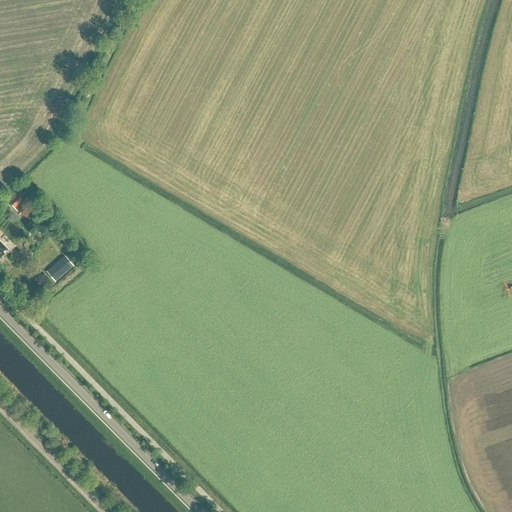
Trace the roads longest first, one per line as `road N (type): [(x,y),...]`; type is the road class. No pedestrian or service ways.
road 1 (secondary): [(199,511),(0,310)]
road 2 (unclassified): [(110,511),(0,400)]
